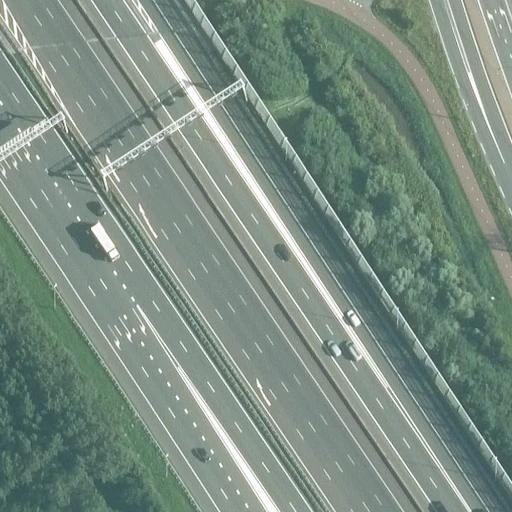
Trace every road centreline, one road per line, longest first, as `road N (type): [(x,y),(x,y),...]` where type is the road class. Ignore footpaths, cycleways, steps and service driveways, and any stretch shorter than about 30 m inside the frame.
road 1 (motorway): [(452,511),(105,0)]
road 2 (motorway): [(377,511),(32,0)]
road 3 (motorway): [(459,511),(396,385),(144,0)]
road 4 (motorway): [(136,307),(289,511)]
road 5 (motorway): [(0,104),(136,307)]
road 6 (motorway): [(136,307),(247,511)]
road 7 (primary): [(436,0),(493,140)]
road 8 (secondary): [(454,0),(493,140)]
